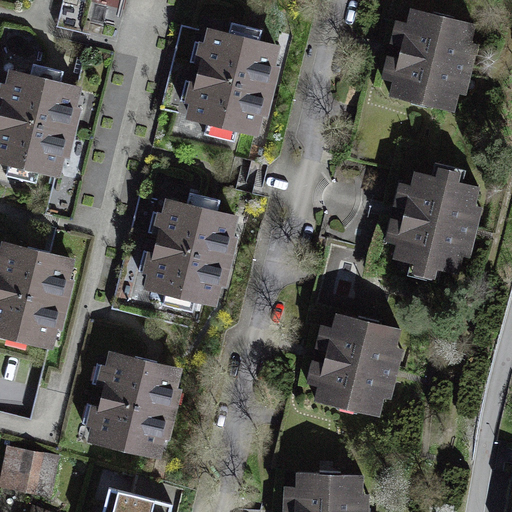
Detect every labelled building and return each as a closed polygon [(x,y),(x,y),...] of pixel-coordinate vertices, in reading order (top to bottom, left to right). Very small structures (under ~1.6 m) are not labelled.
[(461,118),(480,29),(413,15),(394,104),(461,118)] [(190,129),(263,144),(283,53),(210,38),(190,129)] [(85,94),(8,77),(0,112),(0,171),(65,185),(85,94)] [(436,183),(415,178),(394,267),(414,272),(411,285),(442,292),(445,279),(462,283),(466,263),(473,265),(485,212),(479,210),(483,193),(466,189),(469,176),(439,169),(436,183)] [(245,228),(167,208),(143,304),(222,323),(245,228)] [(79,267),(1,250),(0,254),(0,344),(60,357),(79,267)] [(408,333),(335,318),(316,407),(389,423),(408,333)] [(91,445),(164,464),(186,376),(113,357),(91,445)] [(60,459),(10,448),(1,490),(52,501),(60,459)] [(368,511),(370,480),(299,479),(297,511),(368,511)] [(158,511),(160,507),(113,495),(108,511),(158,511)]
